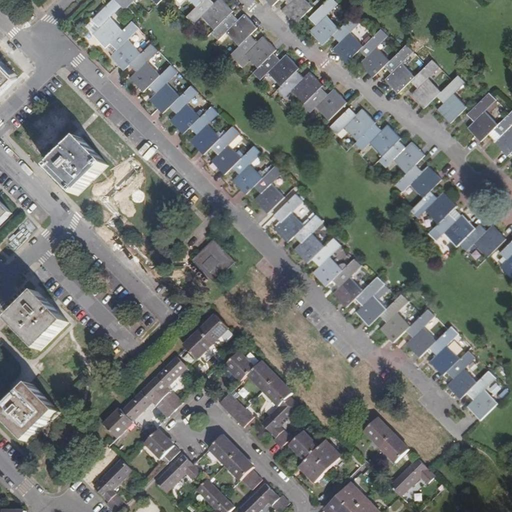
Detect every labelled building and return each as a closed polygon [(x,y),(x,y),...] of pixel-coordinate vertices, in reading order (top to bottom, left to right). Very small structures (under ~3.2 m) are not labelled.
[(123,30),(111,18),(122,6),(125,10),(131,4),(127,0),(113,0),(93,20),(100,27),(93,33),(107,47),(111,42),(123,30)] [(233,11),(222,0),(217,0),(214,3),(210,0),(203,0),(197,6),(187,16),(194,23),(202,15),(216,29),(232,13),(233,11)] [(314,7),(306,0),(285,0),(289,3),(283,9),(297,24),(314,7)] [(340,28),(327,15),(338,4),(334,0),(327,0),(310,18),(316,24),(310,31),(324,45),(333,35),(340,28)] [(258,28),(245,14),(239,20),(232,13),(216,29),(212,33),(219,40),(226,33),(240,46),(251,35),(258,28)] [(364,45),(351,32),(362,21),(355,13),(352,17),(340,28),(333,35),(340,42),(334,49),(347,62),(360,50),(364,45)] [(142,53),(129,40),(140,29),(132,21),(123,30),(111,42),(118,49),(111,56),(125,70),(131,64),(142,53)] [(390,60),(377,47),(389,36),(381,29),(375,34),(364,45),(360,50),(367,57),(361,63),(374,77),(385,66),(390,60)] [(278,49),(264,36),(258,42),(251,35),(240,46),(231,55),(238,62),(245,54),(259,68),(274,53),(278,49)] [(150,86),(161,75),(148,61),(159,50),(152,43),(142,53),(131,64),(137,71),(131,78),(144,91),(150,86)] [(416,76),(403,63),(414,52),(407,44),(402,49),(390,60),(385,66),(392,73),(386,79),(399,92),(411,81),(416,76)] [(300,68),(287,54),(281,60),(274,53),(259,68),(254,73),(261,80),(269,73),(282,86),(297,71),(300,68)] [(442,91),(429,77),(440,67),(433,60),(427,65),(416,76),(411,81),(418,88),(411,94),(425,108),(437,96),(442,91)] [(0,91),(14,77),(0,62),(0,91)] [(181,96),(168,83),(178,72),(171,64),(161,75),(150,86),(157,93),(150,99),(164,114),(171,107),(181,96)] [(324,85),(310,72),(304,78),(297,71),(282,86),(277,91),(284,98),(292,90),(306,103),(322,87),(324,85)] [(468,106),(454,93),(466,82),(459,75),(453,81),(442,91),(437,96),(444,103),(438,109),(451,122),(468,106)] [(191,127),(201,117),(188,104),(199,92),(192,85),(181,96),(171,107),(178,114),(171,120),(184,134),(191,127)] [(348,102),(334,88),(328,94),(322,87),(306,103),(301,107),(309,114),(316,107),(330,120),(348,102)] [(498,125),(485,111),(496,100),(489,93),(468,114),(475,121),(468,127),(482,141),(495,128),(498,125)] [(212,148),(222,138),(208,124),(219,113),(212,106),(201,117),(191,127),(198,134),(191,141),(205,155),(212,148)] [(377,122),(363,109),(357,114),(351,108),(331,127),(338,134),(345,127),(358,140),(376,123),(377,122)] [(511,125),(511,126),(511,125),(511,111),(499,125),(498,125),(495,128),(502,136),(495,142),(508,155),(511,151),(511,125)] [(401,138),(389,125),(383,130),(376,123),(358,140),(356,143),(362,150),(370,143),(374,146),(383,156),(399,141),(401,138)] [(233,167),(243,158),(229,144),(240,133),(233,126),(222,138),(212,148),(218,154),(212,161),(226,175),(233,167)] [(78,196),(109,166),(81,137),(50,168),(78,196)] [(426,155),(412,141),(409,145),(406,148),(399,141),(383,156),(379,160),(387,167),(394,160),(407,173),(416,164),(426,155)] [(255,186),(264,177),(251,164),(262,153),(255,145),(243,158),(233,167),(240,174),(234,180),(247,194),(255,186)] [(269,213),(286,196),(273,183),(284,172),(277,164),(275,166),(264,177),(255,186),(261,193),(255,200),(269,213)] [(442,179),(429,165),(423,171),(416,164),(407,173),(396,184),(403,191),(411,184),(417,191),(424,198),(431,191),(442,179)] [(457,206),(444,192),(438,198),(431,191),(424,198),(411,210),(418,217),(426,210),(432,217),(439,224),(450,213),(457,206)] [(306,225),(293,212),(304,201),(297,194),(275,215),(282,222),(276,228),(289,242),(295,236),(306,225)] [(0,225),(13,214),(0,201),(0,225)] [(439,224),(430,233),(437,240),(444,233),(452,241),(457,246),(460,243),(476,228),(471,222),(463,214),(457,220),(450,213),(439,224)] [(326,246),(313,233),(324,222),(317,214),(306,225),(295,236),(302,243),(296,249),(309,263),(313,259),(326,246)] [(460,243),(468,251),(475,244),(488,256),(506,238),(493,225),(487,230),(480,224),(476,228),(460,243)] [(186,239),(193,232),(189,228),(182,235),(186,239)] [(326,246),(313,259),(319,265),(320,266),(313,273),(319,278),(326,286),(333,279),(344,269),(335,260),(331,256),(342,245),(335,238),(326,246)] [(236,262),(214,240),(212,242),(197,257),(193,261),(214,283),(236,262)] [(511,241),(501,252),(507,260),(501,266),(511,276),(511,241)] [(344,269),(333,279),(340,287),(334,293),(347,307),(357,298),(364,290),(351,277),(362,266),(355,258),(344,269)] [(387,309),(374,295),(385,284),(378,277),(376,279),(364,290),(357,298),(363,304),(357,311),(370,325),(380,315),(387,309)] [(39,293),(39,292),(10,320),(36,347),(40,351),(69,323),(39,293)] [(411,325),(398,312),(409,301),(402,294),(387,309),(380,315),(388,322),(381,329),(394,342),(407,330),(411,325)] [(438,341),(424,327),(436,316),(428,308),(422,314),(411,325),(407,330),(414,337),(407,343),(421,357),(431,348),(438,341)] [(231,329),(216,314),(200,330),(213,343),(219,336),(222,339),(231,329)] [(461,358),(448,344),(459,334),(452,326),(449,330),(438,341),(431,348),(437,355),(430,361),(444,374),(447,371),(461,358)] [(213,343),(200,330),(185,346),(199,361),(208,352),(206,350),(213,343)] [(215,345),(222,339),(219,336),(213,343),(215,345)] [(208,352),(215,345),(213,343),(206,350),(208,352)] [(478,382),(464,369),(476,357),(469,350),(461,358),(447,371),(454,378),(448,385),(461,399),(468,392),(478,382)] [(257,367),(241,352),(226,367),(234,375),(236,373),(243,380),(248,376),(257,367)] [(169,387),(188,367),(177,356),(150,384),(176,410),(185,402),(169,387)] [(280,376),(264,360),(257,367),(248,376),(257,384),(259,382),(266,390),(280,376)] [(111,372),(120,381),(131,370),(122,361),(111,372)] [(498,402),(485,389),(496,378),(489,371),(478,382),(468,392),(475,399),(468,405),(481,419),(495,405),(498,402)] [(243,380),(236,373),(234,375),(241,383),(243,380)] [(295,392),(280,376),(266,390),(273,397),(271,399),(279,408),(291,396),(295,392)] [(266,390),(259,382),(257,384),(264,392),(266,390)] [(176,410),(150,384),(136,398),(123,411),(133,421),(134,422),(153,403),(168,418),(176,410)] [(1,415),(30,443),(61,413),(32,385),(8,408),(1,415)] [(273,397),(266,390),(264,392),(271,399),(273,397)] [(241,404),(231,393),(221,404),(231,414),(241,404)] [(282,427),(302,407),(291,396),(279,408),(263,424),(276,438),(274,440),(282,448),(293,437),(282,427)] [(235,418),(245,407),(241,404),(231,414),(235,418)] [(255,417),(245,407),(235,418),(244,428),(255,417)] [(125,428),(133,421),(123,411),(120,409),(104,424),(116,436),(119,439),(127,431),(125,428)] [(395,433),(379,418),(365,432),(373,440),(375,438),(383,445),(395,433)] [(127,431),(135,423),(134,422),(133,421),(125,428),(127,431)] [(181,451),(160,430),(145,445),(161,460),(165,456),(170,462),(181,451)] [(321,447),(305,431),(290,446),(299,454),(301,452),(308,459),(314,454),(321,447)] [(410,449),(395,433),(383,445),(390,452),(387,454),(396,464),(410,449)] [(240,451),(225,435),(210,450),(219,459),(221,456),(228,463),(240,451)] [(383,445),(375,438),(373,440),(380,448),(383,445)] [(335,448),(328,440),(325,442),(332,450),(335,448)] [(343,456),(335,448),(332,450),(325,442),(321,447),(314,454),(329,470),(343,456)] [(390,452),(383,445),(380,448),(387,454),(390,452)] [(256,467),(240,451),(228,463),(235,470),(233,473),(241,481),(242,480),(253,470),(256,467)] [(308,459),(301,452),(299,454),(305,461),(308,459)] [(329,470),(314,454),(308,459),(305,461),(302,465),(309,473),(306,475),(315,484),(329,470)] [(202,473),(195,465),(185,455),(157,483),(167,493),(187,474),(193,481),(202,473)] [(228,463),(221,456),(219,459),(226,466),(228,463)] [(391,486),(402,497),(422,478),(428,484),(437,476),(419,458),(391,486)] [(114,491),(133,471),(126,464),(122,460),(94,487),(109,503),(107,505),(113,511),(115,511),(125,502),(114,491)] [(235,470),(228,463),(226,466),(233,473),(235,470)] [(309,473),(302,465),(299,468),(306,475),(309,473)] [(263,481),(253,470),(242,480),(253,491),(263,481)] [(211,481),(209,480),(198,491),(216,510),(214,511),(231,511),(236,508),(226,497),(211,481)] [(366,500),(359,493),(361,490),(353,482),(339,496),(354,511),(366,500)] [(282,511),(291,503),(283,495),(281,498),(266,484),(240,510),(242,511),(260,511),(269,503),(278,511),(282,511)] [(369,497),(361,490),(359,493),(366,500),(369,497)] [(353,511),(354,511),(339,496),(326,509),(324,510),(325,511),(353,511)] [(376,504),(369,497),(366,500),(373,507),(376,504)] [(383,511),(376,504),(373,507),(366,500),(354,511),(383,511)]
